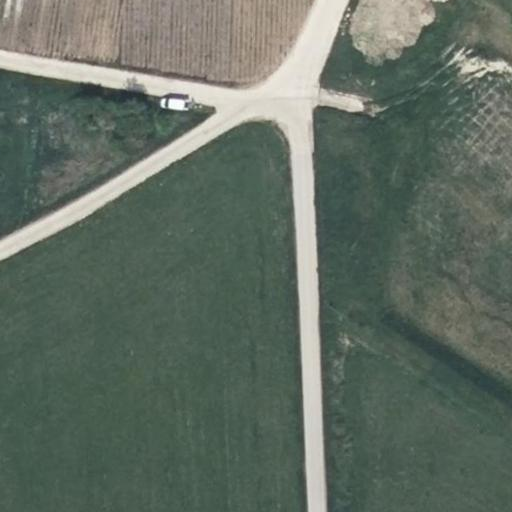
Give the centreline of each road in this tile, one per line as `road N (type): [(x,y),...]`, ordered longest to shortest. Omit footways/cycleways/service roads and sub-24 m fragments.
road 1 (track): [(318,511),(298,128)]
road 2 (track): [(250,104),(0,250)]
road 3 (track): [(0,57),(250,104)]
